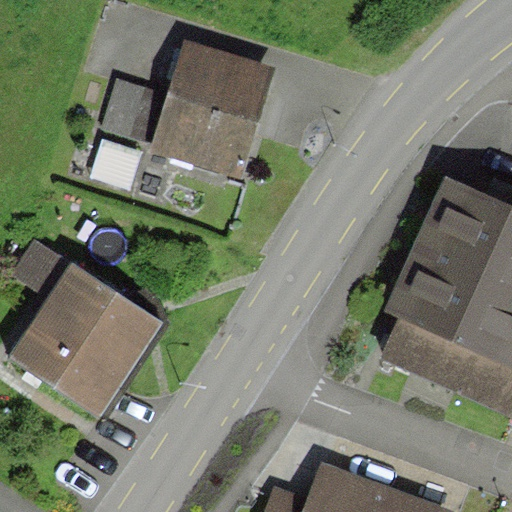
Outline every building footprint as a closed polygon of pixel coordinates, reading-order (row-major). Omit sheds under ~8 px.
[(174,97),(158,149),(157,155),(242,181),(275,72),(227,58),(190,46),(174,97)] [(158,149),(174,97),(119,80),(102,132),(158,149)] [(511,420),(511,210),(447,183),(391,312),(404,318),(384,365),(511,420)] [(99,421),(162,325),(38,241),(16,274),(56,301),(13,365),(34,378),(99,421)] [(269,511),(437,511),(411,502),(326,469),(312,504),(278,491),(269,511)]
